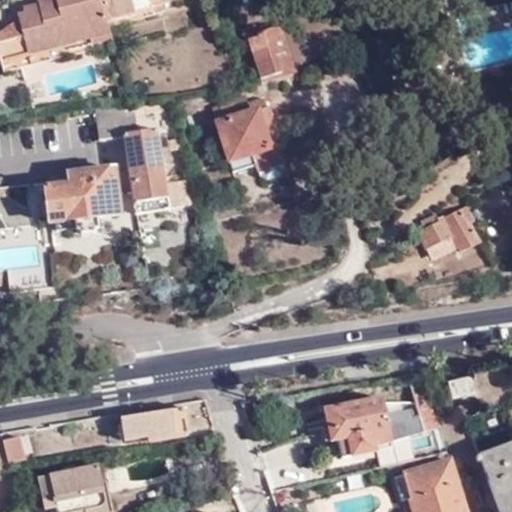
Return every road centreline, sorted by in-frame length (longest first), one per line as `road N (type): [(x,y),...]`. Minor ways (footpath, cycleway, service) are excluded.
road 1 (primary): [(511,323),(218,368)]
road 2 (residential): [(0,326),(140,330),(183,343),(196,372)]
road 3 (primary): [(196,372),(0,403)]
road 4 (residential): [(218,368),(267,511)]
